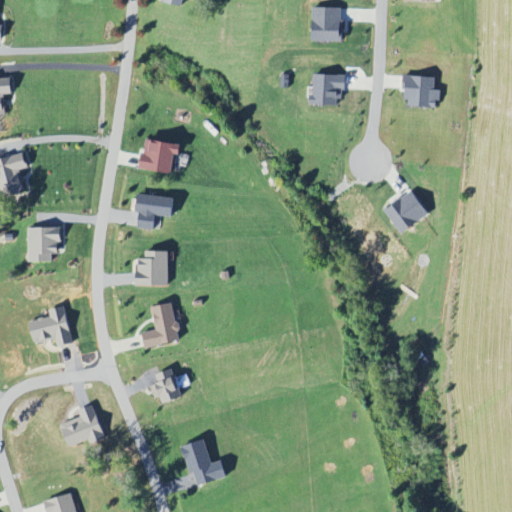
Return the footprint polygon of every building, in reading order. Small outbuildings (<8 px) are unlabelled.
[(342,8),(314,7),(313,41),(342,42),(342,8)] [(346,75),(314,74),(313,105),(339,105),(339,91),(346,91),(346,75)] [(436,77),(407,76),(405,106),(440,108),(441,90),(436,90),(436,77)] [(0,117),(5,117),(5,95),(13,95),(12,79),(0,78),(0,117)] [(172,174),(175,155),(181,155),(182,145),(146,139),(141,169),(172,174)] [(26,192),(20,171),(28,169),(25,154),(0,159),(0,178),(5,197),(26,192)] [(431,215),(413,191),(385,210),(403,235),(431,215)] [(139,228),(158,230),(160,216),(173,217),(175,199),(139,194),(137,213),(140,214),(139,228)] [(30,263),(53,262),(52,255),(61,254),(60,227),(28,228),(30,263)] [(170,252),(146,251),(145,259),(138,259),(137,286),(169,286),(170,252)] [(143,333),(146,349),(181,342),(174,303),(152,308),(157,331),(143,333)] [(30,322),(36,346),(56,340),(58,348),(74,344),(65,307),(49,310),(51,317),(30,322)] [(161,406),(182,398),(172,370),(156,376),(159,384),(154,386),(161,406)] [(79,411),(82,418),(62,425),(70,448),(90,441),(91,445),(107,439),(94,406),(79,411)] [(182,447),(189,476),(195,474),(198,487),(228,479),(223,461),(212,464),(206,441),(182,447)] [(78,511),(72,494),(45,502),(48,511),(78,511)]
